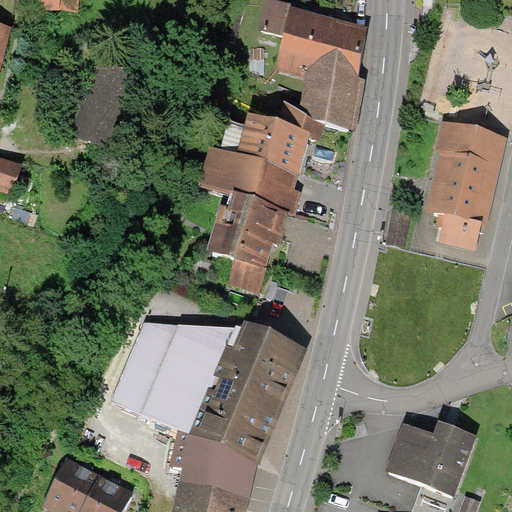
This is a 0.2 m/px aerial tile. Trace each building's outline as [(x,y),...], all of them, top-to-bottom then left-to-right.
[(31,0),(30,10),(60,13),(60,11),(79,13),(80,0),(31,0)] [(266,0),(260,31),(283,36),(290,9),(291,5),(268,0),(266,0)] [(337,22),(290,9),(283,36),(276,74),(305,79),(298,111),(325,127),(356,133),(366,83),(358,80),(367,30),(337,22)] [(0,27),(0,67),(9,30),(0,27)] [(76,128),(73,140),(112,152),(136,74),(96,62),(84,101),(76,128)] [(76,128),(84,101),(73,98),(65,125),(76,128)] [(284,102),(278,125),(311,134),(309,138),(321,141),(325,127),(298,111),(284,102)] [(246,128),(229,123),(220,153),(211,150),(200,188),(232,197),(290,214),(296,216),(302,194),(294,191),(299,175),(309,138),(311,134),(278,125),(249,116),(246,128)] [(441,152),(427,212),(439,215),(480,226),(486,227),(506,139),(443,124),(437,151),(441,152)] [(21,166),(0,159),(0,192),(12,197),(15,185),(19,176),(21,166)] [(31,179),(19,176),(15,185),(28,189),(31,179)] [(279,248),(290,214),(232,197),(228,210),(220,208),(207,252),(234,261),(227,284),(260,294),(266,274),(274,247),(279,248)] [(480,226),(439,215),(435,227),(442,229),(439,241),(473,250),(480,226)] [(190,436),(257,465),(261,466),(279,420),(307,352),(244,324),(241,331),(233,350),(226,347),(214,378),(220,380),(216,393),(209,391),(190,436)] [(233,350),(241,331),(145,325),(112,403),(179,432),(190,436),(209,391),(216,393),(220,380),(214,378),(226,347),(233,350)] [(388,473),(454,498),(476,438),(449,428),(440,424),(435,438),(405,427),(388,473)] [(180,485),(248,501),(257,465),(190,436),(179,432),(170,468),(183,471),(180,485)] [(43,509),(49,511),(82,511),(100,477),(88,471),(68,460),(43,509)] [(100,477),(82,511),(125,511),(134,495),(115,485),(100,477)] [(180,485),(173,511),(245,511),(248,501),(180,485)] [(465,497),(459,511),(478,511),(482,503),(465,497)]
